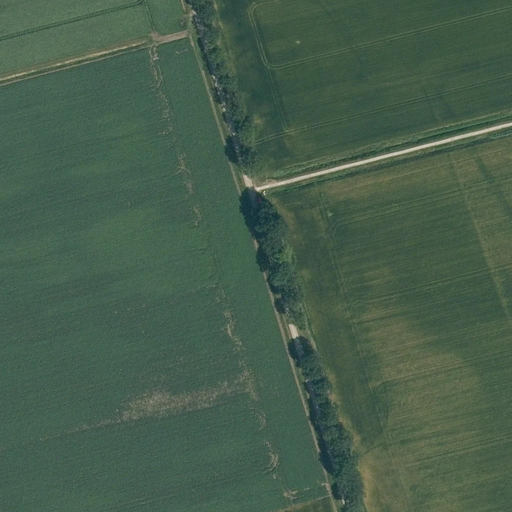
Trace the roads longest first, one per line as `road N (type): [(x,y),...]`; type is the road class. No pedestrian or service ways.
road 1 (unclassified): [(250,191),(349,511)]
road 2 (unclassified): [(250,191),(191,0)]
